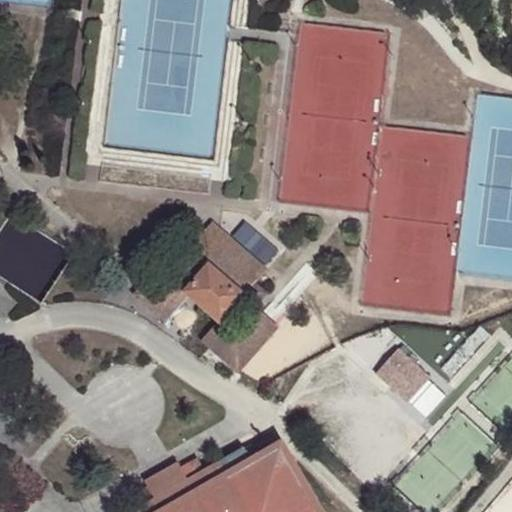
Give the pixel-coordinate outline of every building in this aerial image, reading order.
[(205,231),(260,278),(266,271),(212,223),(205,231)] [(174,265),(166,275),(190,296),(219,321),(221,322),(222,321),(243,298),(256,283),(260,278),(205,231),(174,265)] [(168,261),(161,270),(166,275),(174,265),(168,261)] [(168,320),(190,296),(166,275),(161,270),(139,294),(168,320)] [(256,283),(243,298),(254,308),(268,293),(256,283)] [(219,321),(203,340),(239,371),(278,326),(259,310),(237,335),(222,321),(221,322),(219,321)] [(148,487),(132,496),(139,508),(132,511),(312,511),(279,453),(254,467),(244,449),(227,458),(203,472),(196,460),(181,469),(148,487)] [(145,482),(148,487),(181,469),(178,464),(145,482)]
